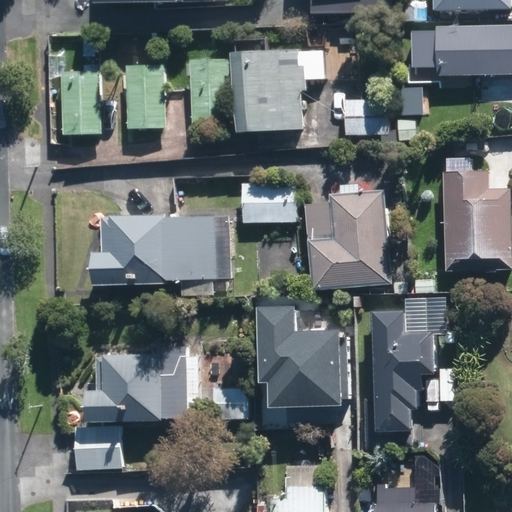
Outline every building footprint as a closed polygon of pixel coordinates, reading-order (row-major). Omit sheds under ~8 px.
[(393,0),(310,0),(310,13),(394,11),(393,0)] [(511,0),(435,0),(436,12),(511,9),(511,0)] [(511,25),(436,27),(436,30),(412,31),(414,67),(437,67),(438,76),(511,74),(511,25)] [(239,54),(244,134),(308,130),(306,91),(311,91),(310,80),(328,79),(327,49),(239,54)] [(197,123),(236,122),(235,59),(196,60),(197,123)] [(133,129),(172,128),(170,65),(131,66),(133,129)] [(107,133),(105,70),(66,71),(68,135),(107,133)] [(393,99),(349,99),(349,135),(393,135),(393,99)] [(421,140),(419,120),(401,121),(403,141),(421,140)] [(511,270),(511,188),(493,190),(493,171),(449,173),(452,272),(511,270)] [(299,182),(246,183),(247,222),(300,221),(299,182)] [(396,284),(388,189),(334,194),(338,239),(313,241),(317,290),(396,284)] [(173,218),(173,216),(108,218),(109,253),(100,253),(101,288),(175,286),(175,281),(220,280),(219,217),(173,218)] [(396,231),(397,244),(410,244),(409,231),(396,231)] [(293,306),(258,307),(259,381),(269,381),(269,406),(340,405),(339,333),(293,334),(293,306)] [(366,447),(413,445),(413,430),(417,430),(416,409),(423,408),(422,390),(428,390),(427,372),(439,372),(437,333),(410,334),(409,311),(377,312),(379,395),(364,396),(366,447)] [(167,352),(167,351),(110,351),(111,387),(94,388),(95,417),(169,416),(169,414),(193,414),(192,352),(167,352)] [(214,389),(215,419),(249,419),(249,388),(214,389)] [(124,424),(80,427),(81,470),(125,468),(124,424)] [(376,500),(375,484),(362,484),(363,501),(376,500)] [(328,511),(328,486),(292,487),(291,497),(278,498),(277,511),(328,511)] [(421,505),(421,487),(382,488),(383,505),(378,505),(378,511),(441,511),(441,504),(421,505)]
